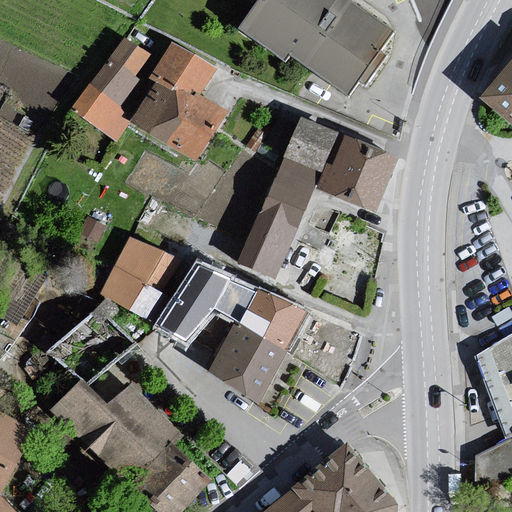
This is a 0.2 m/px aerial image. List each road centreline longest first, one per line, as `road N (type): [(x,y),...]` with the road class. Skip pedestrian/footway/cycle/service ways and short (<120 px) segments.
road 1 (primary): [(493,0),(454,80),(425,188),(429,384)]
road 2 (residential): [(225,511),(360,413),(429,384)]
road 3 (primary): [(429,384),(432,511)]
